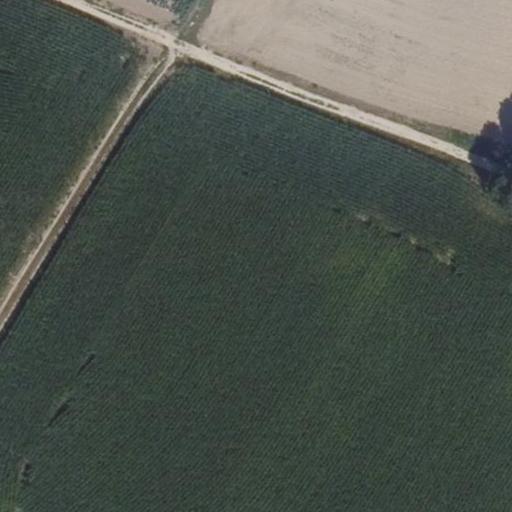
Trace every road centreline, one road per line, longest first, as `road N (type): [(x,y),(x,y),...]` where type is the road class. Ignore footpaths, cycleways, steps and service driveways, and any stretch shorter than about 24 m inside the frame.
road 1 (track): [(511,181),(44,0)]
road 2 (track): [(203,0),(0,325)]
